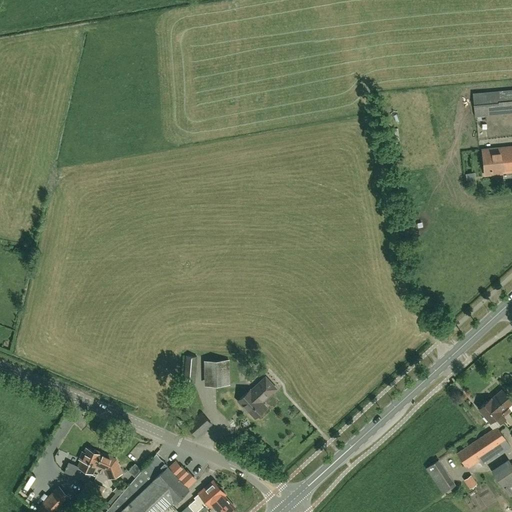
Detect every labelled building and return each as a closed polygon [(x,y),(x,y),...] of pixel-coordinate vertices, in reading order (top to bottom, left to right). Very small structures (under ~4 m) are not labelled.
[(511,112),(511,90),(473,94),(475,116),(511,112)] [(511,146),(482,149),(484,175),(503,173),(503,178),(511,177),(511,146)] [(195,384),(197,357),(185,355),(183,382),(195,384)] [(204,386),(230,385),(229,360),(204,360),(204,386)] [(266,407),(261,402),(276,389),(265,377),(251,390),(250,389),(238,401),(243,407),(244,406),(255,417),(266,407)] [(511,401),(502,390),(491,399),(479,409),(490,422),(495,418),(500,424),(505,419),(500,414),(502,412),(505,414),(510,410),(508,407),(511,402),(511,401)] [(196,437),(211,424),(201,412),(186,425),(196,437)] [(510,447),(497,427),(496,426),(493,429),(457,453),(466,466),(477,459),(482,465),(510,447)] [(95,463),(99,454),(86,448),(84,453),(82,452),(79,459),(81,460),(78,467),(92,473),(96,463),(95,463)] [(95,463),(96,463),(103,467),(103,468),(105,469),(108,478),(120,473),(115,459),(108,457),(106,455),(103,453),(100,453),(99,454),(95,463)] [(104,511),(161,511),(173,501),(174,502),(188,488),(187,487),(194,479),(187,471),(186,472),(183,468),(182,469),(175,461),(168,468),(155,454),(118,496),(110,506),(104,511)] [(438,484),(451,478),(443,459),(430,465),(438,484)] [(491,470),(509,498),(511,495),(511,464),(508,459),(491,470)] [(464,479),(469,488),(475,484),(470,475),(464,479)] [(81,490),(82,491),(84,492),(85,492),(92,497),(106,509),(109,505),(107,503),(100,495),(104,487),(90,481),(86,479),(81,490)] [(188,505),(190,507),(194,511),(195,511),(206,502),(210,507),(211,506),(217,511),(227,511),(234,506),(224,495),(225,494),(212,480),(197,493),(198,494),(194,498),(194,499),(188,505)] [(57,488),(52,493),(37,508),(40,511),(54,511),(67,499),(57,488)]
